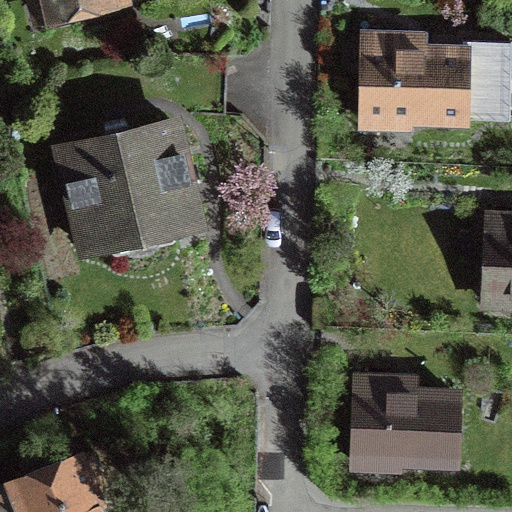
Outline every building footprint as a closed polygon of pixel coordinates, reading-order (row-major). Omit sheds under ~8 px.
[(38,0),(42,19),(78,11),(75,1),(79,0),(38,0)] [(511,40),(366,37),(365,115),(509,118),(511,40)] [(151,111),(210,113),(212,53),(154,50),(151,111)] [(197,222),(174,122),(62,147),(85,247),(197,222)] [(511,218),(487,218),(485,293),(511,293),(511,218)] [(402,380),(357,378),(354,454),(399,456),(398,458),(455,460),(457,395),(402,393),(402,380)] [(0,488),(0,509),(1,511),(102,511),(79,456),(0,488)]
